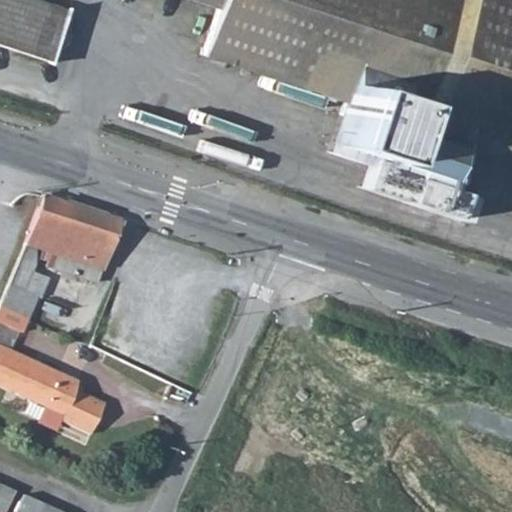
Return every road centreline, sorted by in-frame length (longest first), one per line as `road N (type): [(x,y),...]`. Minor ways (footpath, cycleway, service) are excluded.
road 1 (tertiary): [(0,142),(287,240)]
road 2 (residential): [(161,511),(287,240)]
road 3 (tertiary): [(287,240),(511,308)]
